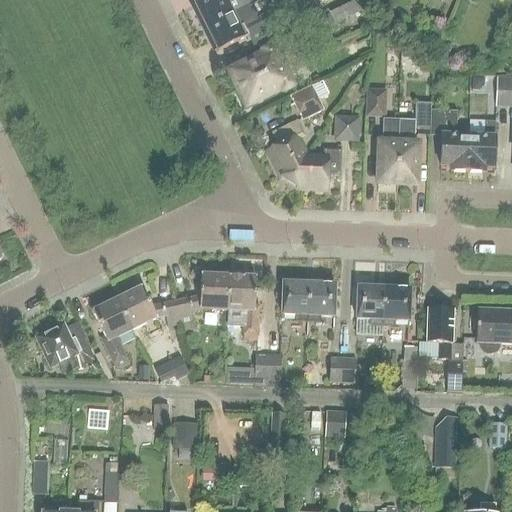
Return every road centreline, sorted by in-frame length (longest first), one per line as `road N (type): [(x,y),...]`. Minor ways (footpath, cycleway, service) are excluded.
road 1 (residential): [(511,242),(251,231)]
road 2 (residential): [(251,231),(149,0)]
road 3 (residential): [(251,231),(152,234),(62,279)]
road 4 (unclassified): [(62,279),(0,147)]
road 5 (unclassified): [(2,511),(0,379)]
